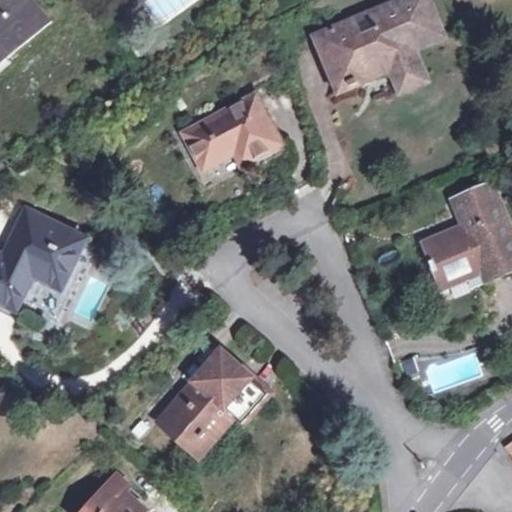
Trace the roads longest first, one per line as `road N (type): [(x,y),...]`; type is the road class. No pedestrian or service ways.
road 1 (residential): [(372,393),(364,336),(324,224),(289,215),(220,252),(217,287),(307,364)]
road 2 (residential): [(465,461),(412,443),(372,393)]
